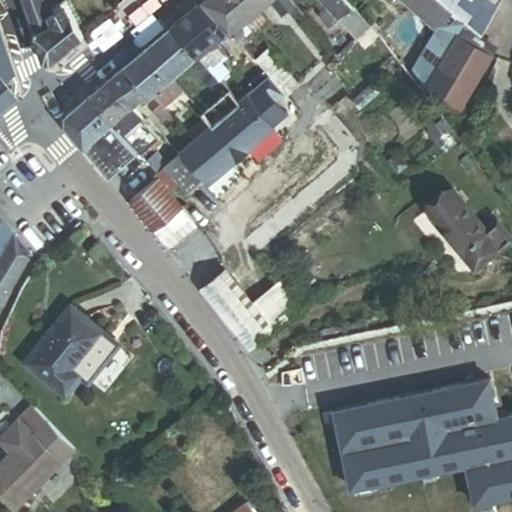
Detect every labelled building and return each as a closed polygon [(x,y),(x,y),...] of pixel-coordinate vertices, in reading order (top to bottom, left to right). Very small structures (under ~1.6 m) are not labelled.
[(67,6),(65,0),(24,0),(31,18),(45,61),(49,61),(54,62),(74,45),(83,37),(78,27),(67,6)] [(223,36),(229,30),(203,0),(199,3),(197,5),(223,36)] [(242,45),(268,22),(258,10),(270,1),(281,15),(287,10),(296,22),(304,16),(291,0),(203,0),(229,30),(242,45)] [(320,0),(338,18),(353,6),(347,0),(320,0)] [(482,33),(445,4),(439,0),(384,0),(388,3),(391,0),(398,0),(433,31),(411,67),(439,103),(457,116),(494,55),(482,33)] [(448,0),(445,4),(482,33),(499,0),(448,0)] [(78,27),(82,23),(72,5),(67,6),(78,27)] [(218,79),(229,70),(209,47),(223,36),(197,5),(190,11),(173,26),(199,57),(218,79)] [(356,37),(369,26),(353,6),(338,18),(356,37)] [(145,49),(172,80),(199,57),(173,26),(160,37),(145,49)] [(11,95),(13,75),(0,40),(0,107),(0,108),(11,99),(11,95)] [(163,108),(176,97),(166,85),(172,80),(145,49),(138,56),(126,65),(153,96),(160,105),(163,108)] [(286,95),(298,83),(268,50),(256,61),(268,75),(279,89),(286,95)] [(144,103),(153,96),(126,65),(119,72),(109,81),(132,107),(140,99),(144,103)] [(169,250),(196,228),(168,195),(180,184),(187,192),(204,178),(209,184),(288,115),(274,99),(279,89),(268,75),(238,102),(211,126),(166,166),(159,172),(153,177),(156,181),(129,202),(169,250)] [(131,143),(141,153),(157,139),(141,121),(143,119),(132,107),(109,81),(100,87),(88,98),(131,143)] [(201,114),(211,126),(238,102),(229,91),(201,114)] [(99,134),(119,154),(131,143),(88,98),(75,109),(56,125),(81,150),(99,134)] [(166,129),(175,122),(163,108),(160,105),(152,113),(166,129)] [(159,172),(166,166),(155,154),(147,160),(159,172)] [(476,267),(511,240),(497,223),(486,231),(452,191),(428,209),(476,267)] [(0,241),(11,232),(1,220),(0,220),(0,241)] [(0,257),(0,278),(14,289),(33,255),(15,236),(0,257)] [(251,349),(274,330),(225,270),(202,289),(251,349)] [(0,305),(4,308),(14,289),(0,278),(0,305)] [(85,375),(77,369),(105,335),(72,308),(28,363),(68,395),(85,375)] [(494,367),(329,402),(348,488),(469,462),(477,502),(511,494),(511,407),(503,409),(494,367)] [(63,465),(20,421),(0,440),(0,441),(12,453),(0,464),(0,491),(17,509),(28,499),(24,495),(34,485),(38,489),(63,465)] [(164,511),(128,470),(111,484),(136,511),(164,511)] [(28,499),(38,489),(34,485),(24,495),(28,499)] [(255,511),(248,503),(236,511),(255,511)]
